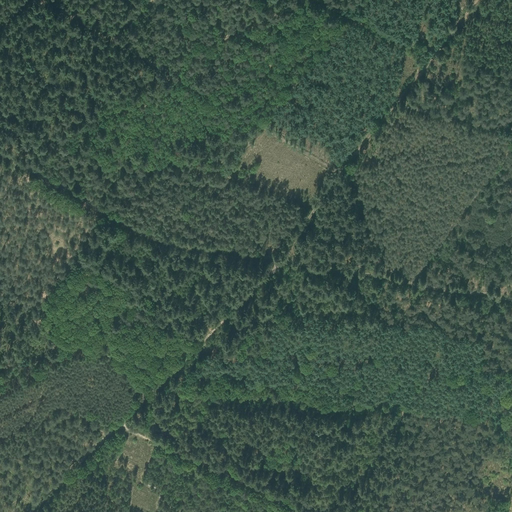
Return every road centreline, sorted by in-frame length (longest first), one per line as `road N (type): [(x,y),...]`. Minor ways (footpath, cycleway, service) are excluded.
road 1 (track): [(511,292),(142,230),(0,146)]
road 2 (track): [(475,0),(283,252)]
road 3 (unknown): [(121,420),(283,252)]
